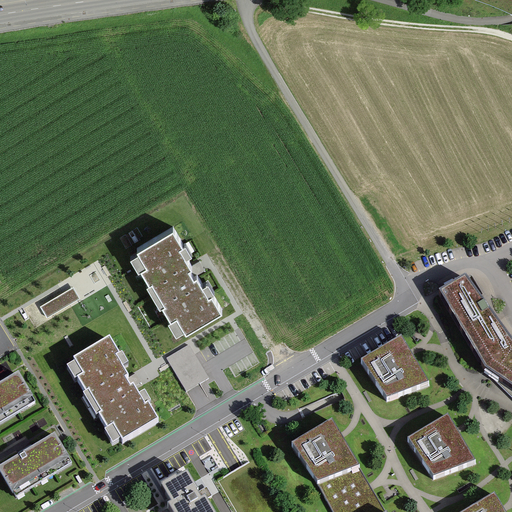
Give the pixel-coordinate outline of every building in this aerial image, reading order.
[(183,244),(173,227),(137,248),(147,265),(141,268),(149,283),(152,281),(165,304),(162,306),(170,319),(177,315),(186,331),(222,310),(212,294),(209,296),(197,276),(194,278),(189,268),(192,266),(180,246),(183,244)] [(447,299),(491,374),(511,388),(511,342),(472,284),(447,299)] [(120,356),(110,339),(74,361),(84,377),(78,380),(86,395),(89,393),(102,416),(99,418),(107,431),(114,427),(123,443),(159,422),(149,406),(146,408),(134,388),(131,390),(125,380),(129,378),(117,358),(120,356)] [(386,404),(429,387),(408,354),(400,341),(360,364),(386,404)] [(0,392),(0,430),(39,408),(22,380),(0,392)] [(433,480),(474,464),(447,419),(407,442),(433,480)] [(317,483),(359,467),(341,436),(333,422),(292,445),(317,483)] [(60,438),(3,471),(20,499),(77,466),(60,438)] [(385,511),(371,487),(359,467),(317,483),(333,511),(385,511)] [(211,511),(204,501),(208,499),(202,489),(196,493),(186,476),(176,482),(175,480),(160,488),(171,506),(167,508),(168,511),(211,511)] [(502,511),(494,497),(467,511),(502,511)]
